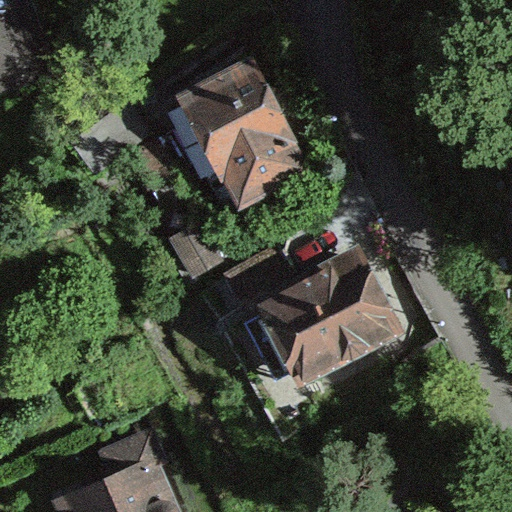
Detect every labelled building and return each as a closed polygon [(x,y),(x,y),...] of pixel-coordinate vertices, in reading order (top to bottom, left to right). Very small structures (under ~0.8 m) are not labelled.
[(0,0),(0,92),(65,69),(36,0),(0,0)] [(291,137),(251,62),(183,97),(223,173),(225,172),(241,202),(304,169),(289,139),(291,137)] [(147,134),(125,103),(75,140),(97,171),(147,134)] [(201,222),(174,237),(194,273),(221,258),(201,222)] [(243,300),(295,273),(281,245),(229,273),(243,300)] [(391,328),(378,304),(381,302),(369,281),(367,282),(353,257),(264,303),(302,374),(342,354),(349,355),(357,352),(363,348),(366,341),(391,328)] [(182,511),(147,430),(31,480),(45,511),(182,511)]
